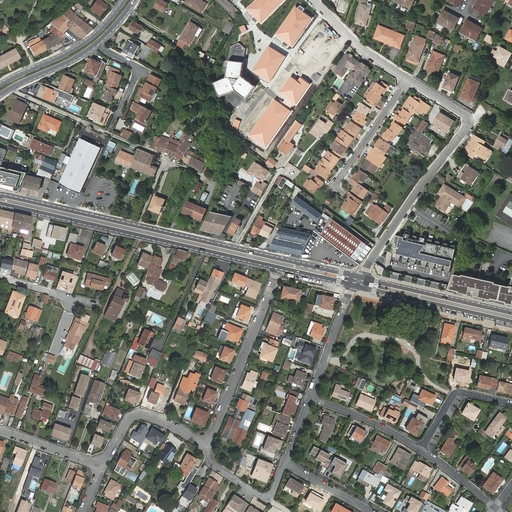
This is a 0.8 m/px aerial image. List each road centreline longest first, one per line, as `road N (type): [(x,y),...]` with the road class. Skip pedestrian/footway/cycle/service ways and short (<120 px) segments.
road 1 (secondary): [(359,277),(0,195)]
road 2 (secondary): [(0,203),(278,267)]
road 3 (residential): [(408,78),(469,124),(359,277)]
road 4 (unknown): [(290,44),(249,127),(252,143),(262,145),(345,33)]
road 5 (residential): [(205,447),(278,267)]
road 6 (secondary): [(354,285),(511,322)]
road 7 (secondary): [(511,313),(359,277)]
road 8 (tertiary): [(124,0),(88,40),(0,84)]
road 9 (residential): [(102,465),(130,418),(143,414),(205,447)]
road 10 (residential): [(408,78),(333,187)]
road 11 (residential): [(313,0),(364,51),(408,78)]
road 12 (residential): [(421,449),(309,398)]
road 13 (residential): [(421,449),(457,392),(511,403)]
road 14 (residential): [(309,398),(354,285)]
